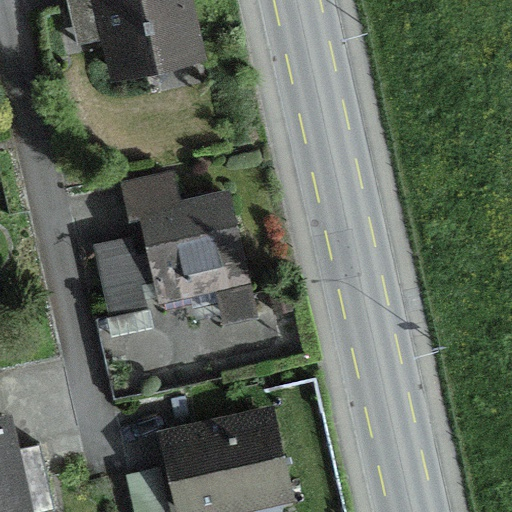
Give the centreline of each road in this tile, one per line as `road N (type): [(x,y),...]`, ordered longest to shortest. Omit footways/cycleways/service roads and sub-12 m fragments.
road 1 (secondary): [(300,0),(418,511)]
road 2 (residential): [(0,2),(38,196),(105,460)]
